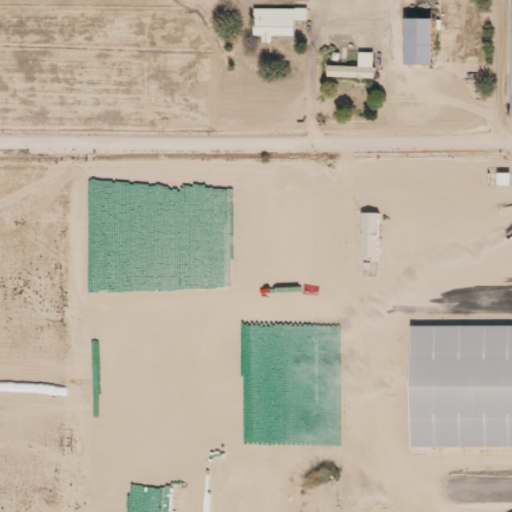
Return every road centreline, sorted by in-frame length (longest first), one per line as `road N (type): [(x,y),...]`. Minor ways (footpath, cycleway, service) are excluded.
road 1 (residential): [(502,141),(0,138)]
road 2 (residential): [(502,141),(499,0)]
